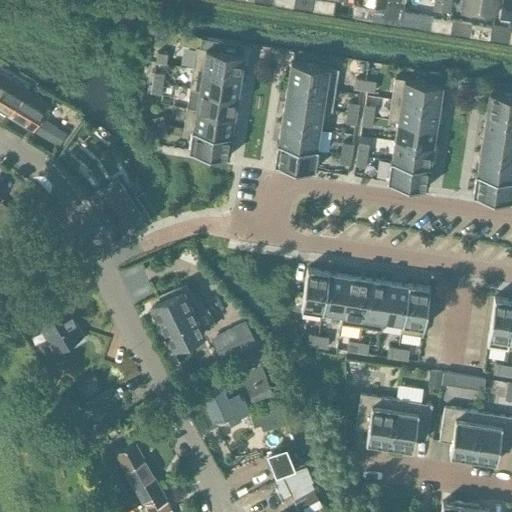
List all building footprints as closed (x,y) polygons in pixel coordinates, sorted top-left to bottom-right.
[(294,0),(293,6),(312,9),(313,0),(294,0)] [(313,0),(312,9),(312,10),(333,13),(335,0),(332,0),(313,0)] [(405,0),(402,23),(415,25),(417,14),(418,0),(405,0)] [(451,0),(433,0),(432,8),(450,11),(451,0)] [(463,0),(460,21),(470,23),(491,26),(495,0),(463,0)] [(511,0),(502,0),(500,14),(511,16),(510,21),(511,21),(511,0)] [(372,19),(374,7),(353,3),(351,16),(372,20),(372,19)] [(419,27),(429,28),(431,16),(421,14),(419,27)] [(452,20),(431,16),(429,28),(429,29),(450,33),(450,32),(452,20)] [(470,23),(460,21),(452,20),(450,32),(468,35),(470,23)] [(468,35),(468,36),(489,39),(489,38),(491,26),(470,23),(468,35)] [(510,29),(491,26),(489,38),(508,41),(510,29)] [(196,46),(193,68),(240,75),(243,54),(240,53),(241,43),(229,41),(202,37),(200,47),(196,46)] [(157,52),(156,62),(166,64),(168,54),(157,52)] [(291,61),(287,82),(335,90),(338,68),(291,61)] [(237,95),(240,75),(193,68),(190,88),(237,95)] [(154,72),(152,82),(162,84),(164,73),(154,72)] [(0,110),(9,116),(20,98),(29,103),(34,95),(0,74),(0,110)] [(394,77),(391,98),(439,105),(442,84),(394,77)] [(363,90),(365,80),(355,78),(353,88),(363,90)] [(375,81),(365,80),(363,90),(374,91),(375,81)] [(161,94),(162,84),(152,82),(151,93),(161,94)] [(332,110),(335,90),(287,82),(284,102),(332,110)] [(187,107),(187,108),(234,115),(237,95),(190,88),(189,89),(199,90),(196,108),(187,107)] [(511,95),(489,92),(486,113),(511,117),(511,95)] [(46,102),(34,95),(29,103),(20,98),(9,116),(34,131),(45,112),(41,110),(46,102)] [(435,126),(439,105),(391,98),(388,118),(435,126)] [(284,102),(281,123),(319,128),(322,109),(332,110),(284,102)] [(348,102),(347,112),(357,114),(358,103),(348,102)] [(363,115),(373,116),(374,106),(364,104),(363,115)] [(187,108),(183,128),(232,136),(232,135),(231,134),(234,115),(187,108)] [(355,124),(357,114),(347,112),(345,123),(355,124)] [(511,117),(486,113),(483,133),(511,137),(511,117)] [(155,128),(165,125),(163,115),(153,117),(155,128)] [(371,126),(373,116),(363,115),(361,125),(371,126)] [(397,121),(394,140),(432,146),(435,126),(388,118),(388,119),(397,121)] [(316,148),(319,128),(281,123),(278,142),(277,142),(317,149),(317,148),(316,148)] [(167,135),(165,125),(155,128),(157,138),(167,135)] [(188,150),(229,157),(232,136),(183,128),(183,129),(191,130),(188,150)] [(511,137),(483,133),(480,153),(511,158),(511,137)] [(429,165),(432,146),(394,140),(391,159),(390,159),(390,160),(431,166),(431,165),(429,165)] [(314,170),(317,149),(277,142),(274,164),(314,170)] [(342,142),(340,152),(350,154),(352,144),(342,142)] [(357,155),(367,156),(368,146),(358,145),(357,155)] [(350,154),(340,152),(339,163),(349,164),(350,154)] [(475,172),(475,173),(511,178),(511,158),(480,153),(477,172),(475,172)] [(365,167),(367,156),(357,155),(355,165),(365,167)] [(431,166),(390,160),(387,181),(427,187),(431,166)] [(511,178),(475,173),(472,194),(511,200),(511,178)] [(117,178),(90,196),(112,229),(124,222),(131,232),(151,218),(143,207),(138,210),(117,178)] [(301,308),(322,311),(328,271),(307,267),(301,308)] [(329,271),(328,271),(322,311),(323,310),(341,313),(340,322),(341,323),(348,275),(329,272),(329,271)] [(368,278),(348,275),(341,323),(361,326),(368,278)] [(388,281),(368,278),(361,326),(381,329),(388,281)] [(408,284),(388,281),(381,329),(382,329),(383,319),(402,322),(400,332),(401,332),(409,283),(408,283),(408,284)] [(430,286),(409,283),(401,332),(422,335),(430,286)] [(152,306),(173,349),(203,334),(182,291),(152,306)] [(38,323),(55,352),(69,344),(73,345),(80,342),(81,337),(83,336),(59,294),(32,310),(28,303),(13,312),(24,331),(38,323)] [(508,348),(511,319),(511,298),(494,296),(487,345),(508,348)] [(245,321),(216,335),(227,357),(256,343),(245,321)] [(306,344),(317,345),(318,335),(308,334),(306,344)] [(317,345),(323,346),(327,347),(328,337),(318,335),(317,345)] [(346,350),(357,351),(358,341),(348,340),(346,350)] [(369,343),(358,341),(357,351),(367,353),(369,343)] [(255,364),(274,356),(269,345),(250,353),(255,364)] [(387,356),(397,358),(399,348),(388,346),(387,356)] [(409,349),(399,348),(397,358),(407,359),(409,349)] [(493,372),(504,374),(505,364),(495,362),(493,372)] [(80,375),(88,391),(106,381),(98,365),(80,375)] [(261,369),(260,366),(241,375),(244,382),(238,385),(243,395),(249,392),(254,402),(273,394),(274,396),(281,393),(269,366),(261,369)] [(63,401),(82,392),(76,378),(56,387),(63,401)] [(200,396),(212,423),(226,416),(230,426),(240,421),(237,415),(247,410),(242,399),(239,400),(235,393),(226,397),(222,386),(200,396)] [(118,399),(112,387),(75,406),(83,421),(97,414),(95,411),(118,399)] [(376,446),(388,448),(396,398),(361,393),(355,427),(368,428),(365,442),(377,443),(376,446)] [(432,404),(396,398),(388,448),(401,450),(401,447),(412,449),(414,436),(427,438),(432,404)] [(460,459),(472,461),(480,411),(444,406),(439,439),(451,441),(449,455),(460,456),(460,459)] [(511,415),(480,411),(472,461),(484,463),(485,460),(496,462),(498,448),(510,450),(511,438),(511,415)] [(116,453),(145,504),(164,493),(149,469),(135,443),(116,453)] [(286,448),(267,455),(276,478),(295,471),(286,448)] [(289,495),(291,498),(297,510),(301,507),(303,511),(309,511),(321,506),(311,487),(312,486),(311,484),(313,483),(306,467),(271,481),(279,500),(289,495)] [(145,504),(149,511),(174,511),(164,493),(145,504)] [(464,511),(466,502),(454,500),(453,503),(442,501),(440,511),(464,511)] [(478,504),(466,502),(464,511),(488,511),(489,508),(478,506),(478,504)]
